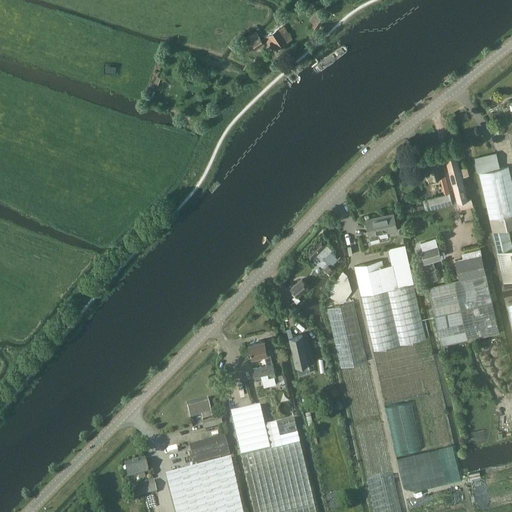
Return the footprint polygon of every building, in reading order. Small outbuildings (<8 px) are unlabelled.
[(318,15),(311,26),(318,30),(325,19),(318,15)] [(273,51),(291,39),(282,26),(264,38),(273,51)] [(500,168),(496,153),(474,158),(478,173),(479,173),(489,219),(497,252),(504,282),(511,279),(511,245),(508,228),(511,227),(511,182),(508,166),(500,168)] [(428,180),(445,175),(440,155),(423,160),(428,180)] [(467,200),(461,177),(468,175),(466,167),(459,169),(456,157),(446,159),(458,202),(467,200)] [(431,210),(452,204),(449,193),(428,199),(431,210)] [(370,237),(397,230),(393,213),(366,219),(370,237)] [(319,237),(305,252),(317,264),(318,263),(322,267),(326,263),(334,255),(330,251),(332,250),(319,237)] [(435,238),(420,243),(422,250),(421,251),(425,263),(422,264),(425,272),(427,271),(430,282),(438,279),(435,269),(436,269),(433,260),(441,257),(435,238)] [(382,260),(354,266),(361,295),(374,351),(426,338),(413,284),(405,246),(388,249),(392,265),(383,267),(382,260)] [(442,346),(499,333),(486,274),(481,254),(455,260),(459,280),(428,287),(442,346)] [(338,272),(325,290),(342,303),(352,289),(350,281),(338,272)] [(298,298),(310,288),(302,279),(290,288),(298,298)] [(341,367),(366,361),(353,301),(327,307),(341,367)] [(303,332),(290,335),(297,368),(310,365),(303,332)] [(265,340),(249,344),(252,359),(265,356),(267,365),(273,364),(270,352),(267,353),(265,340)] [(267,365),(253,368),(256,380),(257,380),(263,379),(264,387),(276,384),(275,376),(276,376),(273,364),(267,365)] [(212,419),(207,399),(187,405),(191,420),(201,417),(205,430),(222,425),(220,417),(212,419)] [(386,407),(396,455),(421,450),(411,401),(386,407)] [(231,414),(235,433),(259,427),(255,409),(231,414)] [(253,511),(315,511),(294,419),(259,427),(235,433),(253,511)] [(354,425),(367,484),(393,478),(380,419),(354,425)] [(194,465),(230,456),(225,436),(189,445),(194,465)] [(242,511),(231,459),(166,476),(174,511),(242,511)] [(139,498),(157,493),(154,481),(146,482),(145,475),(148,474),(145,460),(125,465),(128,479),(138,477),(140,484),(136,485),(139,498)]
